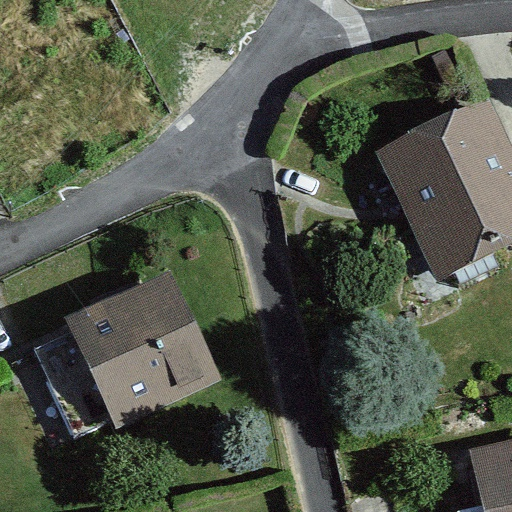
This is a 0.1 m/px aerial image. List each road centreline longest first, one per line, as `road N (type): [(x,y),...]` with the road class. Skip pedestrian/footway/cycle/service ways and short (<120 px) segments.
road 1 (residential): [(233,130),(321,511)]
road 2 (residential): [(233,130),(89,216),(0,257)]
road 3 (residential): [(511,16),(289,43)]
